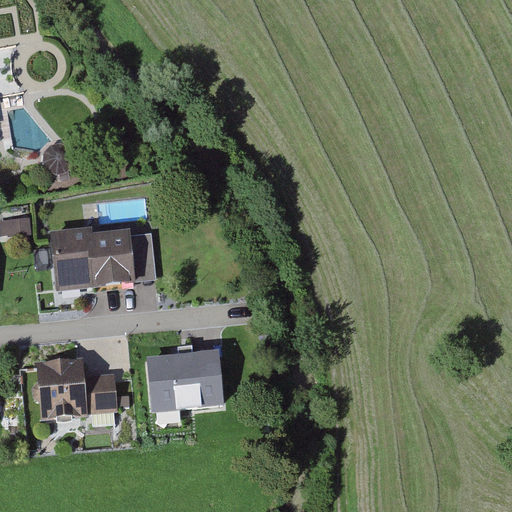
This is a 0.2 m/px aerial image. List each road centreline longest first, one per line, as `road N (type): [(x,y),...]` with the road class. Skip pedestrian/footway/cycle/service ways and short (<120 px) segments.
road 1 (track): [(350,511),(346,381),(324,291),(285,201),(132,0)]
road 2 (residential): [(0,337),(255,313)]
